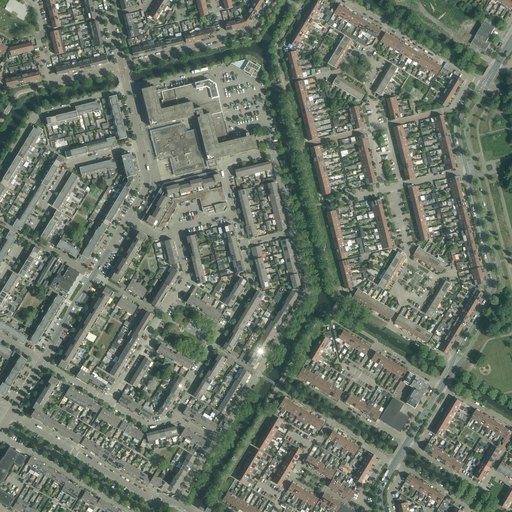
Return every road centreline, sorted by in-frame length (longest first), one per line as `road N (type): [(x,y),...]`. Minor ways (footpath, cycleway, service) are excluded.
road 1 (residential): [(216,441),(310,290),(295,232)]
road 2 (tertiary): [(453,365),(502,291),(474,168)]
road 3 (residential): [(0,279),(70,162),(140,146)]
road 4 (tertiary): [(467,170),(494,285),(453,365)]
road 5 (residential): [(176,417),(252,287),(243,245)]
road 6 (residential): [(107,401),(186,277),(175,234)]
road 7 (residential): [(176,501),(137,491),(9,414)]
road 8 (residential): [(276,511),(329,422),(384,457)]
road 9 (tertiary): [(41,361),(128,218)]
road 10 (residential): [(0,170),(32,116),(127,90)]
road 11 (residential): [(121,65),(49,80),(36,6),(25,0)]
road 12 (residential): [(131,511),(0,434)]
road 13 (residential): [(418,446),(480,489),(492,471),(511,483)]
